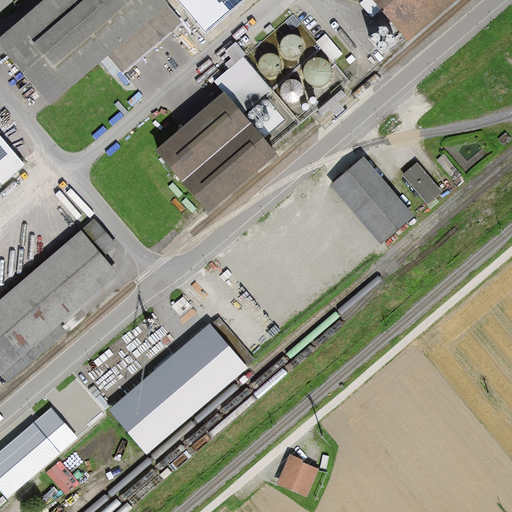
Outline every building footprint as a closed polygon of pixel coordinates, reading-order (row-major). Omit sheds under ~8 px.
[(125,73),(183,22),(169,6),(171,4),(167,0),(44,0),(0,38),(0,48),(49,105),(109,53),(125,73)] [(178,0),(206,31),(242,0),(178,0)] [(372,0),(409,43),(458,0),(372,0)] [(296,37),(288,37),(285,38),(283,41),(282,44),(282,50),(284,54),(288,57),(295,58),(299,55),(301,53),(303,47),(302,42),(298,38),(296,37)] [(273,57),(265,57),(263,58),(260,61),(259,64),(259,70),(261,74),(265,77),(272,77),(276,75),(279,72),(280,67),(279,62),(275,58),(273,57)] [(323,60),(316,60),(312,61),(308,64),(304,70),(304,76),(306,82),(313,87),(319,88),(326,85),(331,79),(332,70),(329,65),(323,60)] [(249,70),(243,69),(239,70),(234,74),(231,80),(231,85),(233,91),(240,96),(245,97),(253,95),(258,88),(258,80),(256,74),(249,70)] [(296,82),(289,82),(286,84),(283,86),(282,90),(282,95),(284,100),(288,102),(295,103),(300,101),(302,98),(303,93),(302,87),(299,83),(296,82)] [(225,94),(156,154),(208,214),(278,157),(225,94)] [(511,138),(506,131),(500,137),(506,144),(511,138)] [(0,135),(0,181),(3,184),(25,165),(0,135)] [(445,156),(437,162),(454,181),(461,174),(445,156)] [(365,157),(329,187),(380,245),(415,215),(365,157)] [(418,164),(404,175),(427,204),(441,193),(418,164)] [(0,375),(0,376),(118,275),(102,257),(116,245),(95,220),(79,234),(0,300),(0,375)] [(22,227),(28,240),(45,233),(39,220),(22,227)] [(219,320),(112,409),(148,452),(247,370),(243,366),(251,359),(219,320)] [(51,410),(0,453),(0,488),(8,497),(75,438),(51,410)] [(114,436),(108,438),(116,465),(122,463),(114,436)] [(307,498),(318,470),(304,464),(305,461),(291,455),(278,486),(307,498)]
